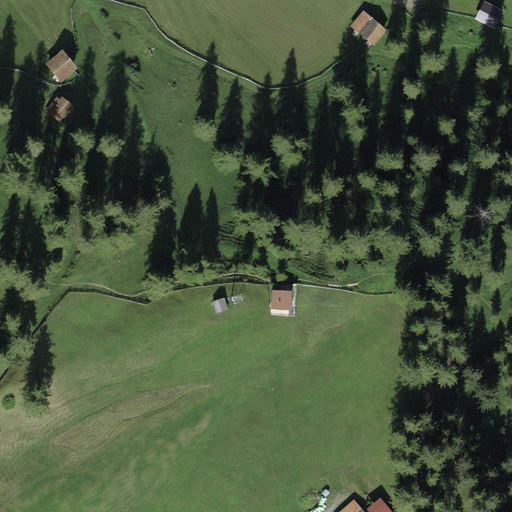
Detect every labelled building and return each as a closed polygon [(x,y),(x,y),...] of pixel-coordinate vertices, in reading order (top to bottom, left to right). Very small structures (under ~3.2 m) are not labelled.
[(503,11),(484,1),(475,18),(494,28),(503,11)] [(387,29),(362,10),(350,27),(374,45),(387,29)] [(77,68),(62,50),(45,63),(60,82),(77,68)] [(59,99),(56,97),(45,111),(60,123),(73,105),(61,96),(59,99)] [(292,291),(272,289),(271,309),(291,310),(292,291)] [(224,298),(212,302),(215,313),(227,309),(224,298)] [(364,511),(353,500),(338,511),(364,511)]
